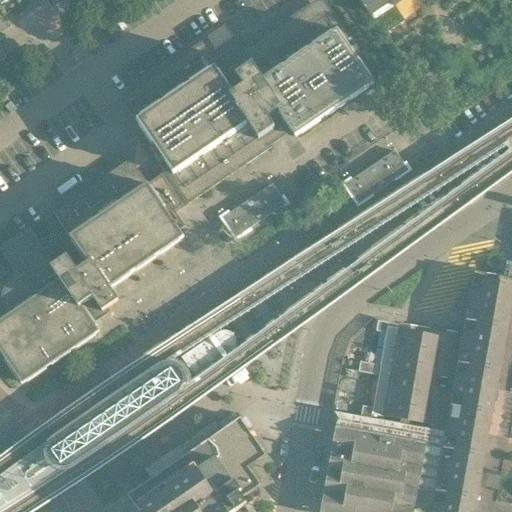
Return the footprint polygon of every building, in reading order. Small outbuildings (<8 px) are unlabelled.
[(358,0),(369,15),(383,36),(404,21),(398,13),(394,6),(403,0),(358,0)] [(213,41),(123,103),(143,131),(155,149),(183,191),(271,131),(273,130),(279,139),(280,140),(291,131),(295,137),(299,134),(369,87),(373,84),(354,56),(336,30),(325,38),(308,13),(242,59),(230,66),(213,41)] [(395,152),(370,169),(383,188),(408,171),(395,152)] [(66,257),(54,266),(28,229),(0,247),(0,251),(15,274),(0,284),(0,353),(21,385),(99,332),(89,317),(100,309),(102,312),(117,301),(109,289),(184,238),(162,206),(130,159),(52,212),(80,254),(69,261),(66,257)] [(358,205),(383,188),(370,169),(345,185),(358,205)] [(272,185),(247,202),(261,221),(286,205),(272,185)] [(261,221),(247,202),(223,218),(229,228),(236,238),(261,221)] [(511,511),(511,279),(507,279),(507,280),(486,276),(486,275),(475,273),(473,284),(474,284),(468,316),(467,316),(465,327),(466,327),(466,331),(465,335),(464,335),(447,432),(451,433),(449,448),(435,446),(408,441),(336,428),(321,511),(511,511)] [(386,334),(383,350),(433,359),(437,337),(426,335),(387,328),(388,324),(377,322),(376,332),(386,334)] [(447,432),(464,335),(428,328),(427,331),(426,335),(437,337),(433,359),(430,380),(426,402),(422,424),(411,422),(408,441),(435,446),(449,448),(451,433),(447,432)] [(208,340),(181,358),(194,378),(228,355),(231,353),(234,349),(236,345),(236,342),(235,339),(234,336),(229,333),(223,331),(218,333),(208,340)] [(433,359),(383,350),(380,366),(379,371),(430,380),(433,359)] [(358,373),(368,375),(370,364),(360,363),(358,373)] [(378,376),(375,393),(426,402),(430,380),(379,371),(380,366),(370,364),(368,375),(378,376)] [(86,414),(71,425),(76,432),(75,433),(76,435),(77,434),(86,447),(85,448),(87,450),(88,449),(93,456),(110,445),(127,433),(143,422),(163,408),(166,406),(166,405),(168,403),(170,400),(171,400),(169,399),(171,390),(173,391),(173,390),(172,390),(172,386),(173,385),(174,384),(174,380),(171,376),(168,375),(165,376),(161,374),(162,374),(161,374),(161,375),(152,374),(152,372),(148,373),(146,374),(136,380),(127,386),(117,393),(102,403),(86,414)] [(422,424),(426,402),(375,393),(373,409),(362,407),(360,417),(371,419),(372,415),(411,422),(422,424)] [(103,511),(246,511),(243,507),(244,507),(246,505),(245,503),(242,499),(251,493),(260,486),(248,469),(266,456),(249,431),(240,418),(221,432),(218,427),(215,422),(178,448),(181,452),(184,457),(103,511)]
